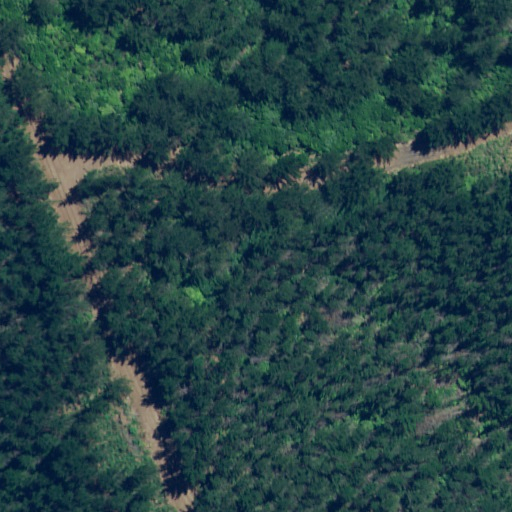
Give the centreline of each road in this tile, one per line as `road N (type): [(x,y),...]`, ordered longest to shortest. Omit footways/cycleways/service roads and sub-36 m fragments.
road 1 (unclassified): [(0,33),(200,511)]
road 2 (track): [(511,124),(370,161),(243,182),(108,153),(59,167)]
